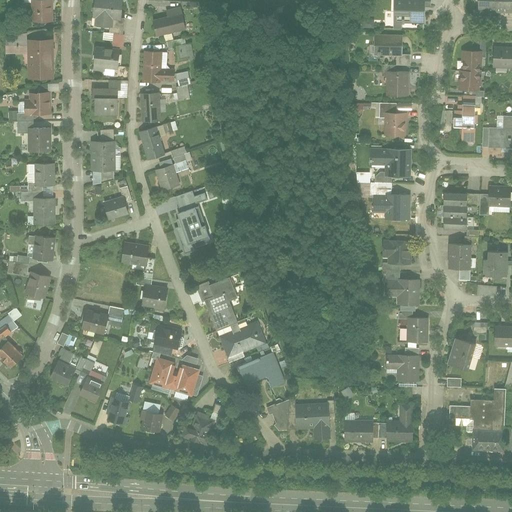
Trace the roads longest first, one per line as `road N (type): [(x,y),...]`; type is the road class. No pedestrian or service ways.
road 1 (tertiary): [(497,511),(39,487)]
road 2 (residential): [(157,222),(214,369),(284,456)]
road 3 (residential): [(74,244),(68,0)]
road 4 (residential): [(145,0),(133,132),(157,222)]
road 5 (residential): [(67,419),(125,444),(284,456)]
road 6 (residential): [(8,395),(27,386),(49,349),(74,244)]
road 7 (residential): [(424,462),(427,368),(448,302)]
road 8 (residential): [(448,302),(426,232),(427,161)]
road 9 (residential): [(427,161),(429,88),(447,20)]
road 10 (residential): [(284,456),(424,462)]
